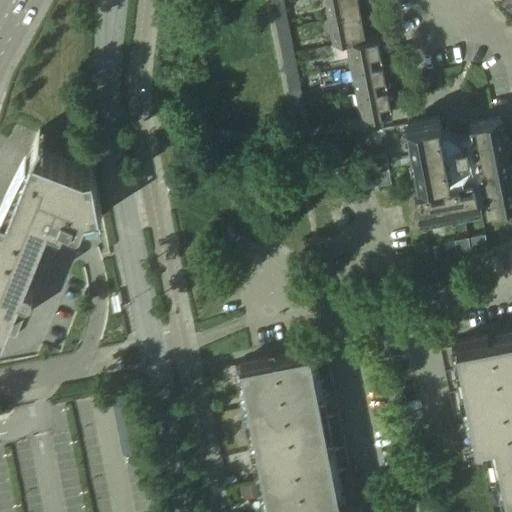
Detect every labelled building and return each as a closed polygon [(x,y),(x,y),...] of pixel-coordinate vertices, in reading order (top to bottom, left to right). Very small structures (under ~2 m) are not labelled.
[(326,0),(328,6),(325,6),(327,18),(330,17),(361,11),(358,0),(326,0)] [(283,2),(272,4),(275,18),(286,16),(283,2)] [(333,31),(330,31),(332,43),(347,40),(365,36),(361,11),(330,17),(333,31)] [(288,27),(277,29),(280,43),(290,41),(288,27)] [(349,53),(346,54),(349,65),(351,65),(352,65),(382,59),(377,34),(365,36),(347,40),(349,53)] [(293,52),(282,54),(285,68),(295,66),(293,52)] [(354,78),(351,79),(354,90),(357,89),(387,83),(382,59),(352,65),(354,78)] [(297,77),(287,79),(289,93),(300,91),(297,77)] [(359,102),(356,103),(359,115),(391,109),(387,83),(357,89),(359,102)] [(302,102),(291,104),(294,118),(304,116),(302,102)] [(407,121),(407,122),(413,151),(416,150),(418,162),(415,163),(418,180),(450,174),(441,128),(438,115),(407,121)] [(487,119),(469,122),(486,210),(511,204),(511,195),(511,193),(511,192),(511,178),(511,175),(508,175),(506,163),(509,163),(506,145),(503,146),(500,134),(503,134),(500,116),(487,119)] [(405,125),(394,127),(396,137),(407,134),(405,125)] [(64,214),(66,215),(74,221),(75,221),(76,221),(77,221),(79,221),(79,220),(80,220),(81,219),(82,216),(102,215),(92,166),(84,167),(42,150),(44,133),(40,131),(40,129),(39,129),(37,133),(0,226),(0,329),(15,335),(64,214)] [(386,154),(374,157),(376,171),(389,168),(386,154)] [(389,168),(376,171),(379,185),(391,182),(389,168)] [(474,175),(415,187),(421,217),(450,212),(450,208),(461,206),(462,209),(480,206),(474,175)] [(484,234),(471,236),(473,248),(487,245),(484,234)] [(468,237),(454,240),(456,251),(470,248),(468,237)] [(511,247),(489,251),(492,272),(511,270),(511,247)] [(511,511),(511,329),(441,344),(460,443),(479,439),(484,466),(493,511),(511,511)] [(357,505),(325,344),(240,361),(269,511),(378,511),(376,501),(357,505)] [(239,363),(230,365),(232,373),(240,371),(239,363)] [(123,455),(141,452),(129,393),(111,397),(123,455)] [(257,482),(241,485),(244,498),(260,495),(257,482)]
